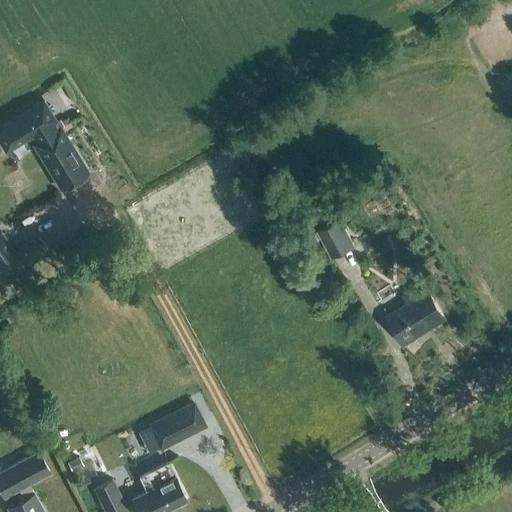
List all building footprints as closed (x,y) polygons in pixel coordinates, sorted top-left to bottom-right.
[(56,120),(44,99),(0,126),(0,142),(6,151),(33,134),(37,141),(34,143),(61,187),(88,170),(61,126),(57,128),(53,122),(56,120)] [(339,219),(315,232),(331,260),(355,247),(339,219)] [(1,233),(0,233),(0,262),(9,277),(42,256),(33,241),(15,253),(1,233)] [(387,317),(403,343),(444,318),(424,285),(404,297),(408,304),(387,317)] [(195,435),(207,429),(196,408),(184,414),(195,435)] [(162,451),(171,447),(160,425),(152,430),(162,451)] [(0,471),(0,491),(4,499),(51,472),(39,450),(0,471)] [(168,462),(140,475),(147,490),(132,498),(139,511),(160,511),(170,507),(171,509),(184,502),(183,501),(186,499),(168,462)] [(106,511),(128,511),(116,487),(98,496),(106,511)] [(44,511),(34,492),(7,506),(10,511),(44,511)]
